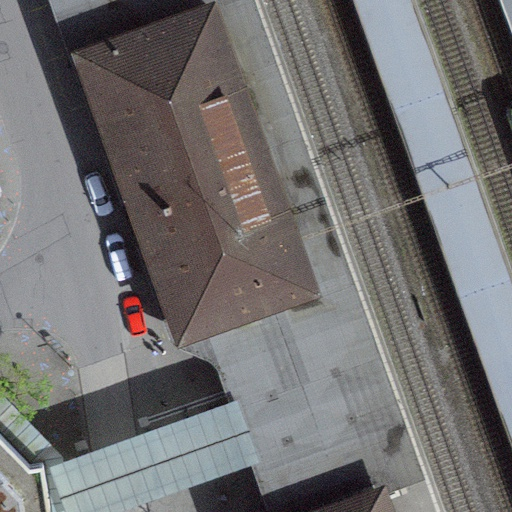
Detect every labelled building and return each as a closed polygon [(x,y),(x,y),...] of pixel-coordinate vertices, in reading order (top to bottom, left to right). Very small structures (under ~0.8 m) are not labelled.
[(198,0),(59,0),(76,44),(198,0)] [(206,0),(198,0),(76,44),(180,333),(217,320),(245,309),(255,337),(266,367),(331,344),(291,235),(295,234),(273,174),(270,175),(206,0)] [(291,235),(331,344),(266,367),(255,337),(245,309),(217,320),(180,333),(191,350),(218,363),(271,511),(270,511),(331,511),(379,495),(391,491),(431,476),(255,0),(206,0),(270,175),(273,174),(295,234),(291,235)] [(511,297),(408,0),(355,0),(511,447),(511,297)] [(511,0),(493,0),(511,55),(511,0)] [(237,400),(48,466),(64,511),(102,511),(258,458),(237,400)] [(0,511),(38,511),(47,503),(47,477),(0,430),(0,511)] [(385,511),(379,495),(331,511),(385,511)]
